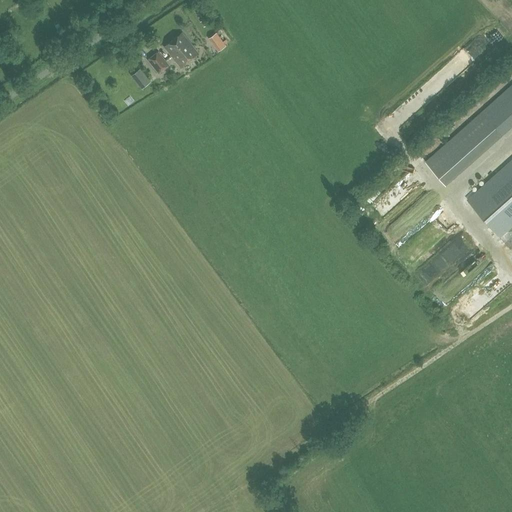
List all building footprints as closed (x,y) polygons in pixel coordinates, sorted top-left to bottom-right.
[(487,31),(481,36),(485,41),(491,36),(487,31)] [(164,46),(180,67),(198,53),(181,32),(164,46)] [(217,51),(226,45),(216,32),(208,38),(217,51)] [(493,36),(486,41),(492,50),(500,44),(493,36)] [(147,59),(158,73),(168,65),(158,51),(147,59)] [(144,75),(138,80),(143,86),(149,81),(144,75)] [(511,84),(483,111),(498,130),(502,134),(511,125),(511,84)] [(511,159),(468,200),(511,249),(511,159)] [(429,225),(444,214),(439,207),(403,232),(408,240),(399,246),(409,260),(439,239),(429,225)] [(437,286),(444,297),(468,284),(464,276),(468,274),(470,276),(490,264),(487,258),(479,262),(475,255),(477,254),(475,249),(453,262),(459,273),(437,286)] [(488,288),(481,295),(486,300),(493,294),(488,288)]
